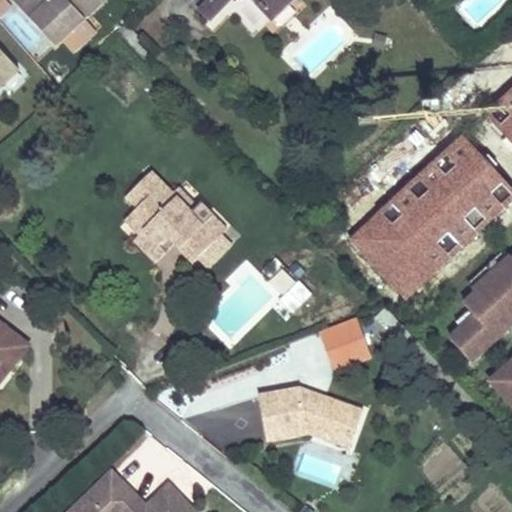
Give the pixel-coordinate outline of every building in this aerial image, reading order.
[(0,0),(0,16),(11,3),(7,0),(0,0)] [(9,0),(54,46),(61,39),(80,21),(101,1),(99,0),(9,0)] [(227,0),(209,0),(208,2),(218,10),(227,0)] [(252,0),(271,20),(288,4),(284,0),(252,0)] [(208,2),(200,11),(209,19),(218,10),(208,2)] [(80,21),(61,39),(74,52),(93,34),(80,21)] [(125,25),(117,33),(131,47),(139,39),(125,25)] [(0,87),(3,85),(0,82),(0,77),(13,65),(0,51),(0,87)] [(18,71),(13,65),(0,77),(0,82),(3,85),(18,71)] [(125,198),(136,210),(124,222),(139,237),(143,233),(157,247),(165,239),(172,246),(192,265),(197,260),(221,236),(227,230),(201,205),(197,208),(191,213),(173,193),(152,172),(125,198)] [(339,223),(374,189),(362,177),(327,210),(339,223)] [(191,213),(197,208),(178,189),(173,193),(191,213)] [(154,263),(172,246),(165,239),(157,247),(143,233),(139,237),(133,242),(154,263)] [(208,270),(232,246),(221,236),(197,260),(208,270)] [(511,255),(504,248),(467,281),(474,289),(511,255)] [(511,300),(511,256),(511,255),(474,289),(476,292),(466,301),(469,305),(476,313),(463,325),(451,336),(472,358),(508,325),(497,313),(511,300)] [(270,308),(286,320),(311,287),(271,258),(259,274),(282,291),(270,308)] [(464,292),(457,284),(434,305),(442,313),(464,292)] [(370,305),(359,288),(345,296),(356,314),(370,305)] [(413,314),(431,298),(425,292),(407,308),(413,314)] [(511,300),(497,313),(508,325),(511,321),(511,300)] [(469,305),(456,317),(463,325),(476,313),(469,305)] [(383,307),(372,318),(399,346),(401,343),(500,448),(508,440),(383,307)] [(354,315),(316,329),(332,371),(370,357),(354,315)] [(12,336),(0,325),(0,346),(4,346),(12,336)] [(0,378),(1,380),(27,346),(12,336),(4,346),(0,346),(0,378)] [(511,359),(490,379),(511,403),(511,359)] [(353,438),(363,408),(326,396),(312,400),(311,391),(300,388),(258,396),(267,443),(310,434),(331,441),(334,432),(353,438)] [(331,441),(350,447),(353,438),(334,432),(331,441)] [(163,511),(153,502),(144,510),(142,511),(131,511),(138,504),(110,475),(71,511),(163,511)] [(153,502),(163,511),(189,511),(167,488),(153,502)]
